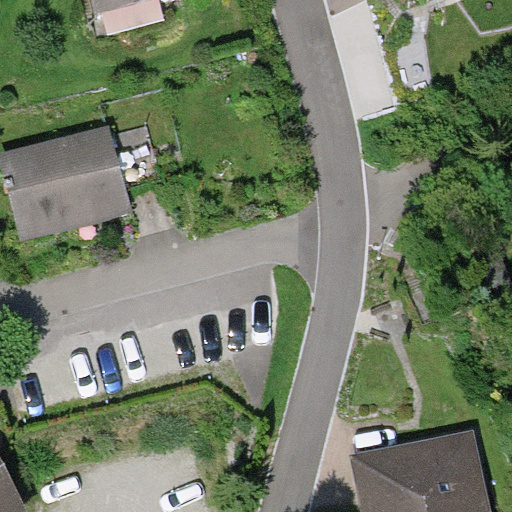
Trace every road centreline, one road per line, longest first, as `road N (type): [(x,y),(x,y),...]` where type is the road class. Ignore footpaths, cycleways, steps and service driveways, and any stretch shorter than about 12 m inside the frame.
road 1 (residential): [(352,229),(32,314),(0,311)]
road 2 (residential): [(290,511),(355,285),(352,229)]
road 3 (residential): [(352,229),(296,0)]
